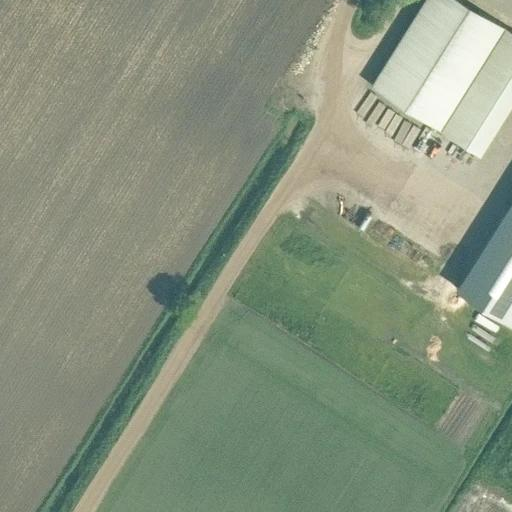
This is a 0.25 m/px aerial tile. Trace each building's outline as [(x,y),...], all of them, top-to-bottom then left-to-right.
[(481,154),(511,105),(511,31),(462,0),(425,0),(372,86),(481,154)] [(511,147),(497,141),(491,158),(510,166),(511,162),(511,147)] [(350,201),(359,183),(342,174),(332,192),(350,201)] [(511,322),(511,193),(454,286),(511,322)] [(368,210),(379,216),(388,202),(377,195),(368,210)] [(430,217),(437,227),(448,218),(440,209),(430,217)]
